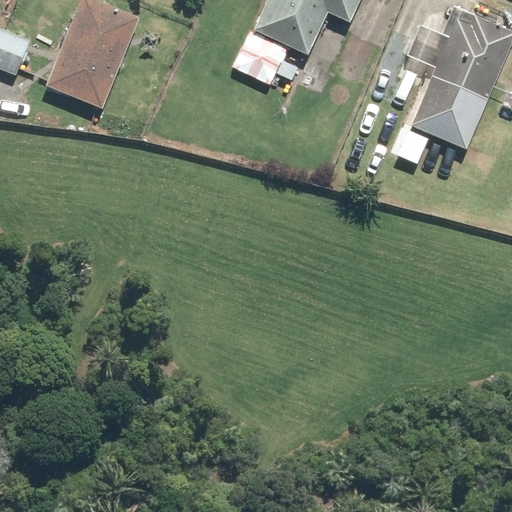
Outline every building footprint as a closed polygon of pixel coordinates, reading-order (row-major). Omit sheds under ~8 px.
[(143,16),(103,0),(84,0),(51,84),(107,107),(143,16)] [(363,0),(271,0),(259,28),(313,53),(332,11),(354,21),(363,0)] [(424,104),(480,127),(511,51),(511,27),(478,13),(474,23),(461,17),(424,104)] [(0,25),(0,66),(19,74),(33,39),(0,25)] [(447,43),(431,36),(422,59),(437,66),(447,43)]
